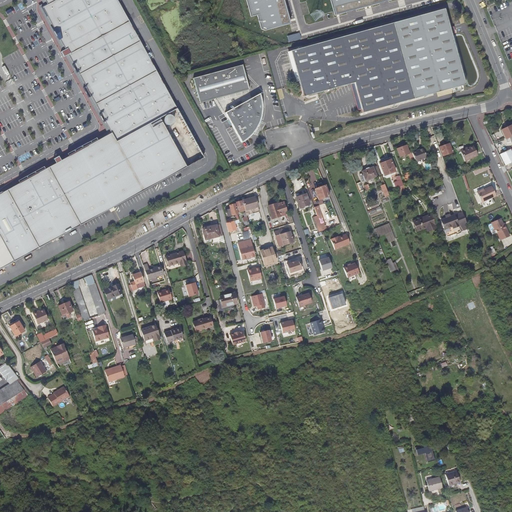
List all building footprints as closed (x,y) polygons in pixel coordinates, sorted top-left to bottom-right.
[(0,269),(204,158),(116,0),(44,0),(48,6),(42,8),(45,13),(58,38),(66,53),(79,77),(81,80),(104,122),(107,127),(111,134),(105,137),(57,163),(43,171),(5,192),(0,194),(0,269)] [(291,24),(284,0),(248,0),(253,16),(259,15),(263,29),(266,31),(291,24)] [(331,0),(336,16),(394,0),(331,0)] [(360,110),(361,113),(452,89),(462,86),(464,85),(451,36),(449,29),(443,10),(290,52),(297,82),(302,98),(354,83),(354,86),(360,110)] [(290,52),(286,53),(294,83),(297,82),(290,52)] [(192,79),(195,89),(197,100),(198,104),(248,90),(242,67),(242,65),(192,79)] [(357,111),(360,110),(354,86),(351,87),(357,111)] [(261,99),(260,94),(225,113),(241,143),(245,141),(248,139),(252,135),(255,132),(257,129),(259,126),(260,124),(261,120),(262,116),(263,113),(263,109),(263,106),(262,102),(261,99)] [(511,141),(511,140),(511,126),(511,125),(502,130),(506,138),(510,136),(511,141)] [(440,147),(443,156),(453,152),(449,144),(440,147)] [(409,155),(409,154),(406,146),(397,150),(400,158),(409,155)] [(478,155),(473,146),(468,148),(461,151),(465,161),(478,155)] [(511,148),(500,154),(505,166),(511,162),(511,148)] [(415,162),(426,158),(423,149),(412,153),(412,154),(415,160),(415,162)] [(390,160),(380,164),(385,176),(395,172),(390,160)] [(373,167),(377,177),(381,175),(378,166),(373,167)] [(363,182),(377,177),(373,167),(362,171),(364,175),(361,176),(363,182)] [(318,200),(323,198),(329,196),(325,186),(315,190),(318,200)] [(496,196),(492,186),(484,190),(477,193),(482,203),(496,196)] [(308,205),(305,194),(295,197),(298,207),(308,205)] [(247,212),(247,214),(260,211),(255,196),(243,199),(243,200),(246,210),(247,212)] [(235,203),(237,213),(246,210),(243,200),(235,203)] [(280,215),(280,212),(286,210),(284,203),(277,205),(276,203),(276,202),(268,205),(272,218),(280,215)] [(319,224),(323,222),(318,206),(313,207),(317,217),(319,224)] [(224,210),(226,217),(232,215),(231,208),(224,210)] [(426,229),(435,226),(430,212),(416,217),(420,228),(425,226),(426,229)] [(454,217),(454,215),(440,221),(444,229),(452,226),(452,227),(466,222),(463,213),(454,217)] [(313,218),(318,232),(321,231),(319,224),(317,217),(313,218)] [(504,225),(503,225),(500,219),(490,223),(494,231),(495,231),(499,241),(510,236),(504,225)] [(237,229),(235,221),(228,222),(229,229),(230,231),(237,229)] [(207,239),(220,236),(218,225),(204,228),(207,239)] [(375,231),(378,239),(392,233),(389,226),(375,231)] [(290,237),(288,230),(288,231),(286,227),(272,231),(273,235),(278,233),(280,240),(290,237)] [(330,239),(333,250),(348,245),(345,235),(337,238),(335,238),(335,237),(330,239)] [(280,240),(281,245),(292,242),(290,237),(280,240)] [(243,259),(256,256),(252,240),(245,241),(247,247),(240,249),(243,259)] [(276,261),(272,247),(260,250),(264,265),(276,261)] [(180,263),(180,265),(186,263),(183,251),(165,256),(168,266),(180,263)] [(301,269),(299,259),(287,263),(289,272),(301,269)] [(387,262),(391,272),(397,269),(393,260),(387,262)] [(163,274),(161,266),(148,269),(147,263),(143,264),(148,278),(163,274)] [(345,267),(341,268),(344,278),(356,274),(352,264),(348,266),(345,267)] [(250,281),(262,279),(259,267),(255,268),(255,269),(252,270),(252,269),(251,268),(248,268),(248,270),(250,281)] [(141,272),(133,275),(136,284),(144,282),(141,272)] [(105,290),(109,299),(124,293),(119,283),(105,290)] [(195,283),(186,286),(189,297),(198,295),(195,283)] [(104,314),(106,314),(96,284),(89,286),(100,319),(105,317),(104,314)] [(88,313),(80,288),(74,290),(80,308),(82,314),(88,313)] [(161,302),(172,299),(169,288),(158,292),(161,302)] [(125,295),(124,293),(109,299),(110,301),(125,295)] [(312,303),(309,293),(296,296),(299,306),(312,303)] [(237,304),(234,294),(220,297),(223,308),(237,304)] [(258,310),(265,308),(262,294),(252,297),(254,307),(257,306),(258,310)] [(287,306),(284,296),(273,299),(276,309),(287,306)] [(68,298),(58,302),(63,316),(69,313),(68,309),(72,308),(68,298)] [(37,311),(34,313),(42,332),(52,328),(45,310),(38,312),(37,311)] [(212,326),(209,317),(202,320),(202,319),(197,321),(192,323),(195,333),(201,331),(201,330),(212,326)] [(25,331),(19,321),(10,326),(16,336),(25,331)] [(317,321),(307,324),(310,336),(321,333),(317,321)] [(102,328),(93,330),(96,341),(110,337),(106,324),(101,326),(102,328)] [(161,339),(156,325),(142,330),(146,344),(161,339)] [(165,334),(168,344),(184,339),(180,329),(165,334)] [(230,334),(233,345),(246,342),(244,331),(239,332),(239,331),(234,333),(235,333),(230,334)] [(263,343),(271,342),(269,331),(260,332),(263,343)] [(137,345),(134,335),(121,338),(124,348),(137,345)] [(52,344),(49,338),(41,342),(44,347),(52,344)] [(72,363),(64,344),(58,346),(59,348),(52,351),(57,363),(60,368),(72,363)] [(54,365),(48,355),(45,356),(51,366),(54,365)] [(40,361),(31,367),(37,377),(46,371),(40,361)] [(8,362),(0,366),(0,370),(8,384),(19,377),(8,362)] [(125,376),(121,364),(113,367),(114,368),(105,371),(109,381),(125,376)] [(19,377),(8,384),(0,389),(0,412),(30,393),(30,392),(19,377)] [(69,396),(64,387),(53,393),(54,394),(47,398),(53,406),(69,396)] [(432,443),(417,447),(419,455),(427,453),(429,462),(437,460),(432,443)] [(461,482),(458,471),(447,474),(450,485),(461,482)] [(443,487),(440,477),(427,480),(431,495),(432,495),(433,499),(441,497),(439,488),(443,487)]
